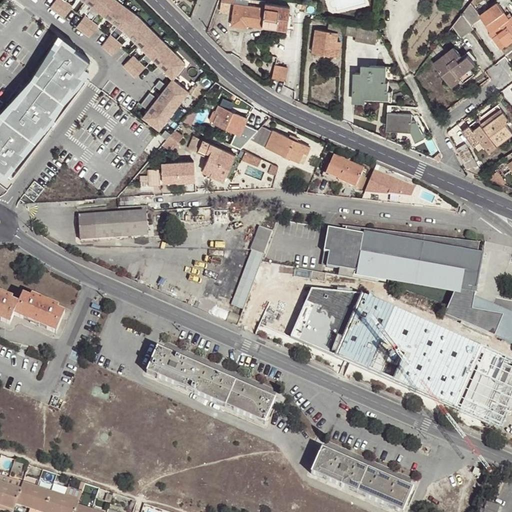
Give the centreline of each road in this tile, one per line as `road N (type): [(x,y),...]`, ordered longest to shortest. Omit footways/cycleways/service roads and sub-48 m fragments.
road 1 (tertiary): [(511,460),(96,279),(0,223)]
road 2 (residential): [(181,199),(267,196),(469,221),(485,212)]
road 3 (secondary): [(194,38),(251,92),(441,181)]
road 4 (residential): [(0,216),(96,86)]
